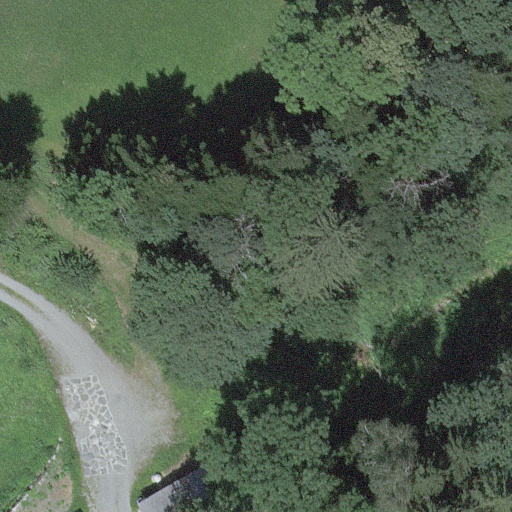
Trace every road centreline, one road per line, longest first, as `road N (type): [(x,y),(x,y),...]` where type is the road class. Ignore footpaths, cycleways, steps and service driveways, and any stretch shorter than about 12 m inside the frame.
road 1 (track): [(113,489),(155,415),(149,304),(89,238),(0,167)]
road 2 (track): [(0,282),(56,300),(120,511)]
